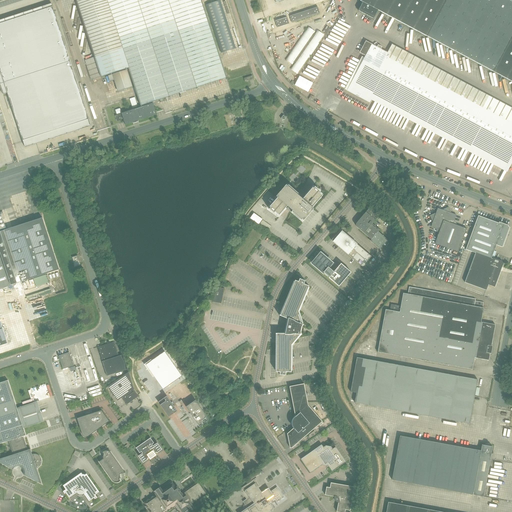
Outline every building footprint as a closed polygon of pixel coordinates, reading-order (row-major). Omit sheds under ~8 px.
[(196,88),(226,78),(224,73),(200,0),(76,0),(78,5),(87,30),(96,57),(85,60),(91,79),(102,76),(102,77),(129,68),(142,105),(169,97),(196,88)] [(221,0),(215,0),(206,3),(221,51),(236,46),(221,0)] [(501,76),(511,81),(511,2),(508,0),(360,0),(360,1),(363,2),(358,11),(373,19),(378,10),(392,18),(412,28),(433,40),(464,56),(481,65),(501,76)] [(53,7),(1,23),(0,21),(0,69),(1,73),(0,72),(0,86),(3,94),(7,93),(22,138),(25,147),(37,144),(91,126),(53,7)] [(298,72),(301,67),(308,57),(309,58),(319,44),(318,43),(321,39),(306,29),(289,54),(290,54),(287,58),(289,60),(289,61),(291,62),(291,61),(295,64),(292,68),(298,72)] [(392,44),(387,53),(380,49),(382,47),(378,45),(377,43),(374,44),(376,47),(366,42),(360,53),(366,55),(347,91),(370,103),(373,97),(395,109),(415,119),(508,169),(511,162),(511,108),(496,100),(474,88),(453,77),(432,66),(392,44)] [(127,70),(112,75),(108,76),(110,81),(114,81),(118,92),(132,87),(127,70)] [(135,97),(129,99),(132,108),(138,106),(135,97)] [(121,113),(125,123),(125,125),(157,115),(156,112),(153,103),(121,113)] [(271,207),(269,209),(274,213),(275,212),(279,216),(288,205),(293,210),(291,212),(301,220),(302,219),(304,220),(313,209),(312,208),(323,196),(319,192),(320,191),(315,187),(313,188),(312,188),(302,200),(296,196),(298,194),(288,185),(287,186),(286,185),(276,196),(278,198),(270,206),(271,207)] [(370,207),(364,214),(358,221),(359,222),(357,224),(357,225),(357,226),(359,228),(358,229),(369,238),(368,239),(380,249),(388,240),(378,232),(379,230),(372,224),(379,215),(370,207)] [(435,243),(437,244),(458,252),(466,229),(457,225),(454,219),(456,215),(451,213),(448,207),(442,210),(438,208),(436,213),(430,216),(433,222),(431,226),(436,228),(438,234),(435,243)] [(0,345),(8,343),(0,319),(0,288),(33,278),(45,274),(59,269),(42,218),(36,220),(19,225),(4,230),(3,228),(6,228),(1,214),(0,214),(0,345)] [(509,227),(508,227),(508,225),(499,222),(498,223),(478,215),(466,250),(475,253),(491,259),(491,258),(496,245),(502,247),(509,227)] [(331,240),(361,265),(365,260),(367,261),(371,256),(342,231),(337,237),(335,235),(336,235),(335,235),(331,240)] [(337,264),(336,263),(336,262),(335,262),(335,261),(334,262),(333,262),(333,263),(332,262),(332,263),(320,253),(312,263),(311,263),(324,273),(329,277),(329,278),(339,286),(351,272),(341,263),(339,265),(337,264)] [(494,287),(502,267),(503,263),(502,262),(502,261),(493,258),(492,259),(491,258),(491,259),(475,253),(464,282),(486,290),(488,285),(494,287)] [(75,266),(80,264),(77,255),(72,257),(75,266)] [(291,345),(300,334),(301,335),(302,334),(301,333),(301,331),(301,327),(302,325),(304,325),(303,324),(302,324),(298,311),(309,286),(304,284),(305,281),(300,279),(298,282),(295,280),(284,305),(280,315),(279,315),(287,319),(284,333),(275,333),(275,334),(276,334),(276,344),(276,372),(280,372),(280,375),(285,375),(286,372),(291,372),(291,345)] [(216,287),(213,299),(212,302),(221,304),(224,289),(220,288),(216,287)] [(472,369),(474,358),(489,360),(495,325),(481,322),(484,308),(482,308),(483,302),(475,301),(475,299),(409,287),(408,294),(403,293),(401,306),(391,304),(390,310),(385,309),(377,352),(472,369)] [(107,344),(97,347),(102,361),(119,356),(114,341),(110,343),(110,342),(109,342),(107,343),(107,344)] [(165,351),(146,365),(163,389),(182,376),(165,351)] [(59,356),(63,368),(63,369),(73,365),(69,353),(59,356)] [(128,369),(123,354),(119,356),(102,361),(107,376),(128,369)] [(477,380),(406,367),(357,357),(350,392),(356,393),(355,402),(469,424),(474,396),(477,380)] [(79,378),(75,366),(69,368),(73,380),(79,378)] [(138,396),(133,389),(134,389),(128,372),(108,386),(117,400),(121,398),(126,405),(138,396)] [(0,443),(8,441),(13,454),(0,458),(0,462),(13,469),(14,468),(15,467),(17,466),(18,466),(20,466),(20,467),(21,468),(22,468),(22,467),(23,467),(24,468),(24,470),(25,472),(25,473),(24,475),(42,484),(36,468),(38,467),(40,466),(41,464),(41,463),(42,461),(41,459),(40,457),(39,456),(38,455),(36,454),(34,454),(32,454),(30,449),(27,450),(23,436),(26,435),(17,408),(8,380),(0,382),(0,443)] [(293,427),(294,428),(287,434),(289,442),(290,448),(292,447),(292,448),(322,421),(308,405),(304,384),(289,386),(295,416),(293,418),(293,420),(292,421),(292,424),(292,425),(293,427)] [(158,402),(168,417),(177,411),(173,404),(174,403),(172,402),(171,402),(167,396),(158,402)] [(206,417),(207,416),(194,398),(184,405),(199,426),(208,420),(206,417)] [(101,410),(77,418),(82,434),(82,435),(83,436),(84,436),(85,437),(86,437),(87,437),(88,436),(109,421),(101,410)] [(490,460),(491,452),(492,446),(482,444),(481,450),(400,436),(394,469),(392,480),(483,496),(490,460)] [(156,455),(155,453),(156,452),(157,453),(162,449),(157,443),(153,446),(152,444),(154,443),(150,438),(136,448),(139,453),(141,451),(142,453),(138,456),(143,462),(148,459),(147,458),(148,457),(150,460),(156,455)] [(335,447),(332,449),(331,446),(326,445),(323,447),(322,445),(301,460),(309,472),(322,463),(323,465),(327,465),(328,464),(333,471),(345,463),(345,462),(335,447)] [(124,471),(111,453),(111,452),(110,452),(109,451),(108,451),(107,451),(106,451),(105,451),(104,451),(103,452),(103,453),(103,454),(103,455),(103,456),(103,457),(103,458),(99,462),(111,480),(112,480),(112,481),(113,482),(114,482),(115,482),(116,482),(117,482),(118,482),(119,482),(120,481),(119,480),(119,479),(119,478),(120,477),(120,476),(120,475),(119,475),(124,471)] [(152,463),(146,467),(149,471),(155,467),(152,463)] [(81,473),(63,485),(67,491),(66,492),(69,497),(78,492),(79,493),(82,494),(83,493),(89,501),(94,497),(93,496),(99,492),(86,473),(85,474),(82,474),(81,473)] [(261,485),(256,477),(239,489),(246,499),(243,501),(247,507),(240,511),(269,511),(274,509),(269,503),(275,499),(277,502),(284,497),(277,487),(270,491),(268,488),(262,493),(258,487),(261,485)] [(166,511),(175,506),(179,511),(188,511),(194,508),(191,503),(206,493),(198,482),(186,491),(187,493),(183,495),(177,486),(176,487),(172,483),(162,490),(160,487),(153,492),(156,495),(144,503),(150,511),(166,511)] [(331,482),(331,484),(330,487),(326,487),(325,495),(335,497),(335,498),(336,501),(338,501),(337,511),(339,511),(344,511),(345,509),(350,510),(354,487),(331,482)] [(386,511),(444,511),(388,502),(386,511)]
